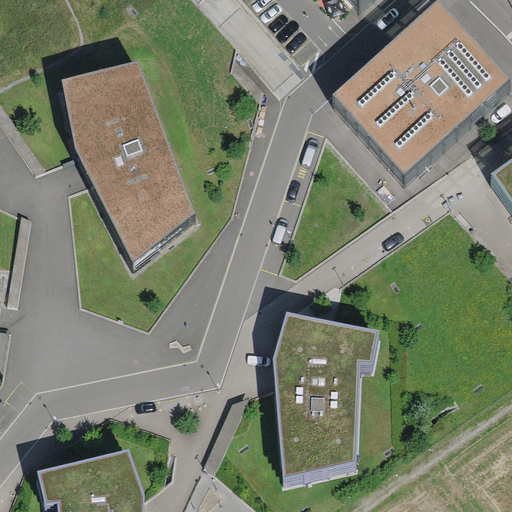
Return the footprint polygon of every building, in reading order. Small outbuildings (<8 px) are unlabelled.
[(345,0),(357,13),(371,0),(345,0)] [(508,92),(437,16),(334,111),(405,187),(508,92)] [(139,67),(65,88),(75,156),(135,270),(196,221),(139,67)] [(511,174),(491,189),(511,217),(511,174)] [(379,340),(287,323),(273,368),(274,384),(275,393),(285,489),(355,470),(360,374),(374,374),(379,340)] [(130,463),(41,485),(48,511),(60,511),(59,511),(142,511),(142,508),(130,463)]
